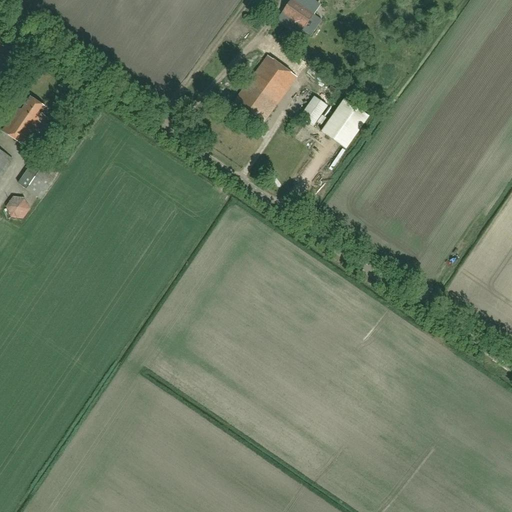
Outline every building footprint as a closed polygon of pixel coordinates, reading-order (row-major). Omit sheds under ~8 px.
[(311,36),(322,21),(292,0),(277,21),(299,37),(303,31),(311,36)] [(268,57),(233,105),(261,126),(296,78),(268,57)] [(320,85),(315,93),(328,101),(333,92),(320,85)] [(17,109),(2,131),(25,147),(41,123),(39,122),(44,115),(41,114),(46,108),(31,97),(22,110),(17,109)] [(315,99),(300,119),(314,129),(328,109),(315,99)] [(345,100),(321,133),(346,150),(369,117),(345,100)] [(0,179),(14,160),(0,150),(0,179)] [(40,153),(19,184),(41,199),(62,168),(40,153)] [(23,220),(30,210),(25,199),(13,198),(6,207),(11,218),(23,220)]
